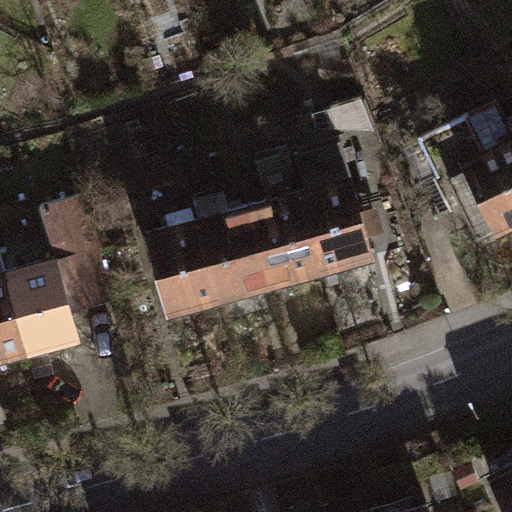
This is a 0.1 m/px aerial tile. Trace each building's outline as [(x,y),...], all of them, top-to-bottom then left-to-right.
[(478,239),(511,222),(511,130),(498,101),(437,130),(456,167),(467,162),(474,177),(453,187),(478,239)] [(299,192),(324,280),(377,265),(352,177),(345,179),(336,147),(290,161),(299,192)] [(246,207),(271,295),(324,280),(299,192),(246,207)] [(194,222),(218,309),(271,295),(246,207),(229,212),(224,195),(189,205),(194,222)] [(1,272),(25,357),(77,342),(71,320),(109,309),(80,203),(41,214),(53,258),(1,272)] [(141,237),(166,324),(218,309),(194,222),(141,237)] [(0,363),(25,357),(1,272),(0,267),(0,363)] [(511,511),(511,468),(494,477),(510,511),(511,511)]
